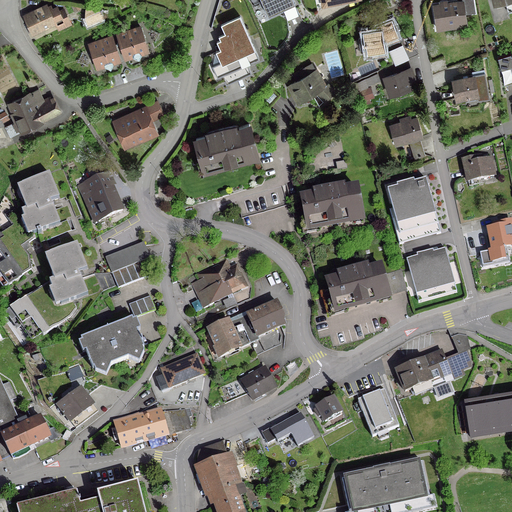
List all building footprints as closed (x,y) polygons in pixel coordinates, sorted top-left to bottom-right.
[(259,0),(267,15),(294,2),(292,0),(259,0)] [(461,0),(462,2),(433,6),(436,29),(447,27),(446,24),(465,22),(464,14),(473,13),(471,0),(461,0)] [(48,11),(46,6),(24,17),(31,32),(63,17),(60,10),(58,11),(56,8),(48,11)] [(84,18),(85,18),(88,23),(102,17),(100,11),(85,10),(84,18)] [(219,60),(252,45),(238,13),(219,21),(224,34),(215,38),(219,46),(213,48),(219,60)] [(364,46),(365,45),(367,54),(384,51),(383,42),(397,36),(391,21),(376,27),(376,30),(362,33),(364,46)] [(147,50),(139,27),(116,35),(124,58),(131,56),(132,58),(138,61),(141,55),(140,53),(147,50)] [(112,62),(119,60),(111,37),(88,44),(96,67),(103,65),(104,67),(110,70),(113,64),(112,62)] [(252,45),(219,60),(211,64),(216,76),(258,57),(252,45)] [(412,61),(406,47),(394,53),(400,66),(412,61)] [(511,66),(505,68),(500,75),(503,85),(511,82),(511,56),(506,59),(507,62),(511,61),(511,64),(511,66)] [(295,81),(288,85),(298,102),(316,92),(324,101),(334,92),(327,85),(324,87),(315,70),(307,74),(303,68),(292,75),(295,81)] [(409,69),(384,78),(390,95),(408,88),(404,76),(411,74),(409,69)] [(376,74),(363,80),(366,86),(379,81),(376,74)] [(472,78),(453,81),(456,99),(476,95),(477,101),(488,98),(484,74),(472,76),(472,78)] [(31,93),(27,95),(39,120),(58,110),(53,99),(50,100),(49,97),(43,100),(38,90),(31,93)] [(14,122),(4,127),(9,136),(40,121),(39,120),(27,95),(9,104),(10,107),(8,108),(14,122)] [(133,112),(135,116),(115,125),(124,145),(155,131),(144,108),(133,112)] [(416,118),(389,126),(395,144),(401,142),(406,160),(424,155),(419,137),(421,136),(416,118)] [(195,138),(199,152),(203,166),(221,161),(222,165),(239,160),(238,157),(256,152),(248,124),(236,127),(236,125),(206,133),(206,135),(195,138)] [(478,157),(462,160),(467,182),(493,176),(489,159),(479,162),(478,157)] [(386,164),(379,166),(382,176),(389,174),(386,164)] [(122,210),(105,173),(80,185),(85,202),(90,212),(84,215),(87,224),(93,221),(94,223),(122,210)] [(24,219),(26,219),(32,235),(36,234),(37,236),(40,234),(39,232),(58,224),(53,211),(49,202),(57,198),(48,175),(22,185),(29,201),(23,204),(25,210),(21,211),(24,219)] [(386,187),(395,222),(432,212),(423,177),(386,187)] [(313,196),(301,198),(307,226),(325,223),(326,226),(343,223),(342,220),(361,216),(355,188),(344,190),(343,187),(324,190),(323,186),(312,188),(311,181),(285,186),(288,195),(301,193),(300,191),(312,189),(313,196)] [(4,215),(11,225),(1,232),(12,247),(10,248),(27,272),(30,270),(29,257),(25,252),(22,248),(27,244),(34,239),(32,235),(26,219),(24,219),(21,211),(17,206),(13,209),(4,215)] [(39,232),(40,234),(37,236),(36,234),(32,235),(34,239),(38,237),(40,244),(41,243),(46,242),(57,237),(70,232),(66,221),(58,224),(39,232)] [(497,223),(497,227),(487,229),(492,250),(511,246),(511,235),(509,221),(497,223)] [(0,275),(7,286),(27,272),(10,248),(12,247),(1,232),(0,233),(0,275)] [(482,234),(468,237),(471,251),(485,248),(482,234)] [(78,239),(45,251),(54,275),(50,276),(53,284),(49,285),(56,303),(73,297),(88,291),(81,271),(80,272),(78,269),(88,265),(78,239)] [(106,256),(113,272),(120,269),(127,266),(133,264),(141,261),(151,257),(145,241),(106,256)] [(406,258),(415,293),(453,283),(443,248),(406,258)] [(214,267),(224,279),(230,293),(245,285),(236,266),(230,270),(224,260),(217,263),(218,265),(214,267)] [(147,276),(141,261),(133,264),(140,279),(147,276)] [(247,263),(243,266),(246,271),(251,268),(247,263)] [(133,281),(140,279),(133,264),(127,266),(133,281)] [(126,284),(133,281),(127,266),(120,269),(126,284)] [(329,291),(321,293),(326,314),(388,297),(379,266),(368,269),(367,266),(337,275),(338,277),(326,280),(329,291)] [(197,296),(199,300),(203,309),(213,304),(212,302),(231,294),(230,293),(224,279),(214,267),(212,268),(214,271),(207,274),(205,271),(199,274),(201,279),(192,284),(197,295),(197,296)] [(119,287),(126,284),(120,269),(113,272),(119,287)] [(187,277),(178,281),(182,289),(190,286),(190,285),(187,277)] [(48,283),(27,294),(51,328),(60,323),(70,316),(77,307),(73,297),(56,303),(49,285),(48,283)] [(34,341),(51,328),(27,294),(4,308),(17,327),(22,324),(34,341)] [(149,297),(128,305),(134,319),(154,311),(149,297)] [(283,318),(276,303),(247,315),(256,338),(257,337),(258,340),(250,344),(255,355),(279,344),(280,337),(276,329),(282,327),(283,318)] [(258,340),(257,337),(256,338),(247,315),(229,323),(228,321),(207,330),(220,358),(250,344),(258,340)] [(143,349),(142,348),(131,319),(80,339),(92,369),(93,369),(94,372),(105,377),(110,366),(127,359),(138,364),(143,353),(142,350),(143,349)] [(441,352),(396,370),(404,392),(412,389),(415,395),(437,387),(439,392),(451,387),(448,382),(452,380),(449,373),(469,365),(466,352),(444,360),(441,352)] [(163,375),(155,379),(160,392),(203,374),(195,356),(160,370),(163,375)] [(78,367),(67,371),(70,378),(81,373),(78,367)] [(241,382),(248,394),(252,401),(275,387),(270,378),(264,369),(254,375),(252,372),(248,374),(249,377),(241,382)] [(225,404),(248,394),(241,382),(239,380),(219,388),(225,404)] [(0,433),(12,460),(18,458),(25,455),(30,451),(28,447),(49,437),(33,404),(26,407),(32,421),(27,423),(25,419),(17,422),(8,401),(14,398),(8,383),(1,386),(0,384),(0,433)] [(384,387),(359,397),(374,434),(399,424),(384,387)] [(80,389),(58,406),(69,421),(91,405),(80,389)] [(511,393),(464,401),(472,440),(511,432),(511,393)] [(317,417),(320,416),(324,422),(341,413),(332,398),(316,407),(317,409),(314,411),(317,417)] [(134,415),(113,421),(121,448),(167,435),(187,429),(186,427),(190,425),(188,417),(191,417),(189,411),(188,408),(181,410),(160,412),(139,418),(138,415),(145,409),(142,405),(138,400),(129,407),(132,412),(134,415)] [(298,411),(269,430),(281,449),(294,440),(296,444),(304,440),(312,435),(309,429),(298,411)] [(66,430),(61,438),(66,441),(71,433),(66,430)] [(198,452),(196,466),(204,488),(208,487),(211,495),(237,486),(239,485),(238,483),(236,484),(230,468),(235,467),(230,454),(226,455),(222,443),(198,452)] [(381,480),(364,484),(362,476),(341,480),(347,511),(377,511),(379,511),(378,511),(389,511),(389,509),(399,507),(399,511),(419,511),(422,511),(420,503),(434,500),(433,496),(429,497),(421,463),(400,467),(402,476),(385,479),(384,475),(380,476),(381,480)] [(143,511),(137,483),(96,493),(98,500),(79,505),(76,492),(16,507),(16,511),(143,511)] [(248,511),(242,495),(240,496),(237,486),(211,495),(217,511),(216,511),(248,511)]
